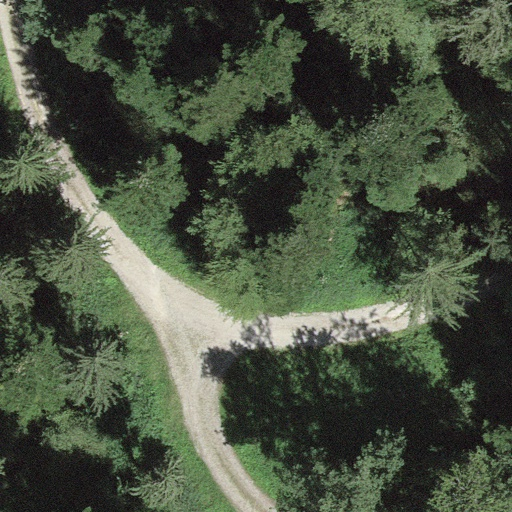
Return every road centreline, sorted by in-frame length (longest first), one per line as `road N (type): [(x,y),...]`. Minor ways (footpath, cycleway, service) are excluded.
road 1 (track): [(14,0),(49,129),(132,275),(217,329),(377,319),(511,259)]
road 2 (track): [(217,329),(225,469),(270,511)]
